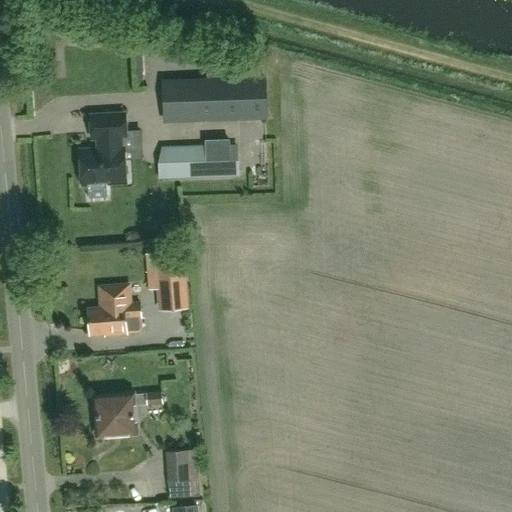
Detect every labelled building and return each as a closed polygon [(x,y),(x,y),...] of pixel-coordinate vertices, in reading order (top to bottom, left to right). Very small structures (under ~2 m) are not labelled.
[(263,78),(163,81),(165,122),(265,119),(263,78)] [(83,184),(126,182),(124,148),(122,148),(121,136),(126,135),(125,114),(91,115),(92,138),(98,137),(99,149),(81,150),(83,184)] [(237,145),(229,145),(167,148),(169,178),(230,175),(238,175),(237,145)] [(190,308),(185,250),(154,253),(159,311),(190,308)] [(99,288),(100,309),(88,310),(89,334),(104,333),(105,335),(126,334),(126,332),(138,332),(140,329),(139,317),(141,317),(141,304),(128,305),(127,287),(99,288)] [(98,435),(136,431),(134,404),(163,402),(162,391),(133,393),(95,396),(98,435)] [(200,496),(199,478),(196,450),(167,452),(169,481),(170,498),(200,496)]
